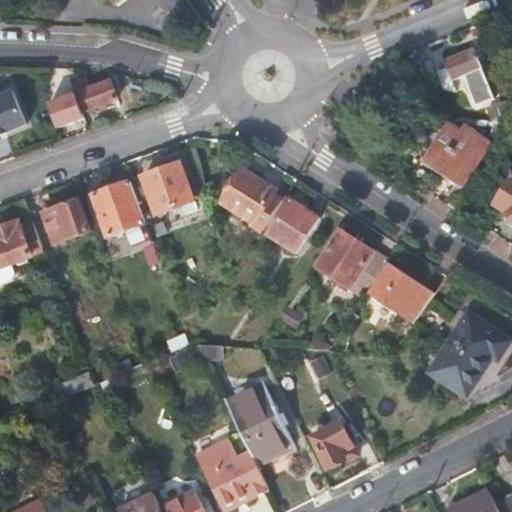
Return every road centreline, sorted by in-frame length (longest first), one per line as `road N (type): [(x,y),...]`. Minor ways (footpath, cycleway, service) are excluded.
road 1 (residential): [(285,120),(326,165),(511,282)]
road 2 (residential): [(0,187),(238,111)]
road 3 (residential): [(0,45),(222,78)]
road 4 (residential): [(511,429),(346,511)]
road 5 (residential): [(311,62),(482,0)]
